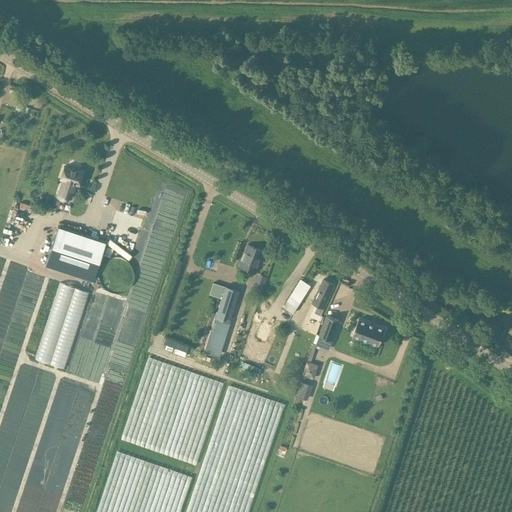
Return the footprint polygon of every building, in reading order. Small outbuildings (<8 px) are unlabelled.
[(62,179),(58,193),(58,194),(58,196),(58,197),(59,198),(59,199),(60,199),(61,200),(63,201),(65,196),(70,198),(75,184),(78,185),(82,173),(63,167),(60,178),(62,179)] [(5,234),(30,237),(32,224),(6,220),(5,234)] [(105,242),(57,226),(44,265),(92,280),(105,242)] [(254,272),(263,251),(247,244),(239,266),(254,272)] [(113,265),(115,265),(117,284),(128,284),(127,269),(124,269),(123,257),(112,258),(113,265)] [(301,279),(290,296),(300,302),(310,285),(301,279)] [(323,279),(313,302),(317,305),(314,312),(321,315),(324,308),(335,284),(323,279)] [(66,368),(88,290),(57,282),(35,359),(66,368)] [(224,286),(214,317),(215,318),(229,322),(239,290),(227,286),(224,286)] [(319,335),(333,340),(340,321),(327,316),(319,335)] [(353,335),(379,345),(386,329),(377,325),(368,322),(359,319),(353,335)] [(248,339),(245,346),(260,353),(270,331),(259,326),(253,341),(248,339)] [(166,339),(163,347),(184,355),(187,346),(166,339)] [(258,374),(260,367),(241,361),(239,369),(258,374)] [(306,400),(313,386),(302,381),(295,395),(306,400)]
